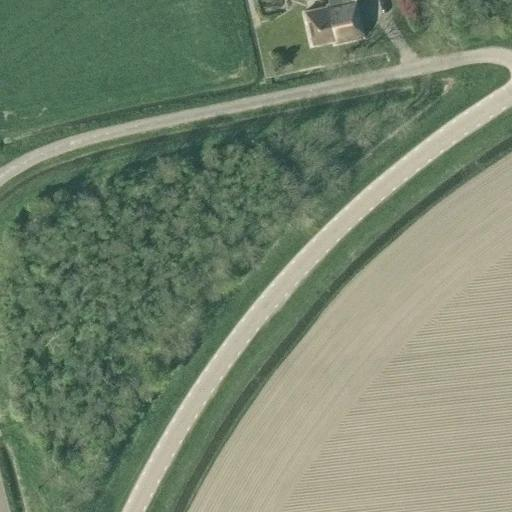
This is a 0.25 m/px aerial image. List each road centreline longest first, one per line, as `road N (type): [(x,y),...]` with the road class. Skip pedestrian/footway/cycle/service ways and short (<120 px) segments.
road 1 (tertiary): [(133,511),(200,392),(285,282),(371,196),(511,93)]
road 2 (residential): [(0,177),(43,153),(114,131),(474,57),(511,60)]
